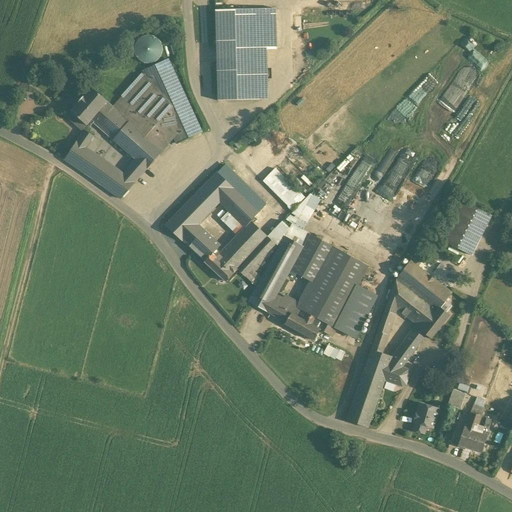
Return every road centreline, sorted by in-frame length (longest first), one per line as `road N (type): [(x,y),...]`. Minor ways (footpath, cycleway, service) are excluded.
road 1 (residential): [(511,495),(453,462),(300,408),(150,229)]
road 2 (residential): [(150,229),(222,153),(196,94),(186,0)]
road 3 (track): [(0,374),(54,160)]
road 4 (residential): [(150,229),(0,130)]
